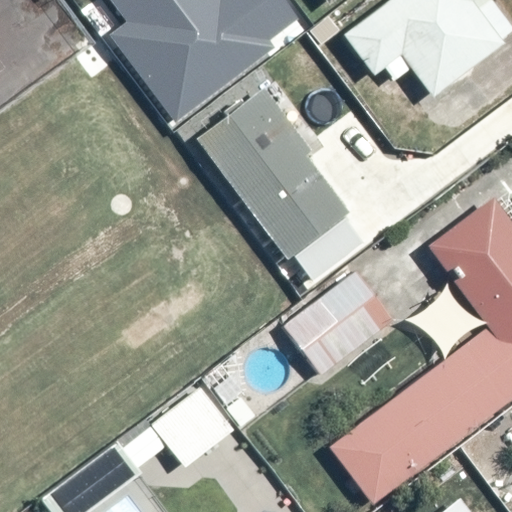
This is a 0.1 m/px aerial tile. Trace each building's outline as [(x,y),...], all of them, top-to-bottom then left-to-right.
[(78,0),(87,11),(102,0),(110,0),(113,3),(117,0),(78,0)] [(376,79),(384,74),(392,84),(412,68),(438,101),(509,47),(504,40),(511,33),(511,24),(493,0),(381,0),(340,32),(376,79)] [(511,206),(501,192),(427,248),(487,326),(328,447),(371,505),(511,397),(511,206)] [(395,318),(355,267),(279,326),(319,377),(395,318)] [(201,384),(145,427),(121,445),(116,438),(39,498),(49,511),(93,511),(144,473),(140,467),(163,449),(183,475),(238,433),(201,384)]
